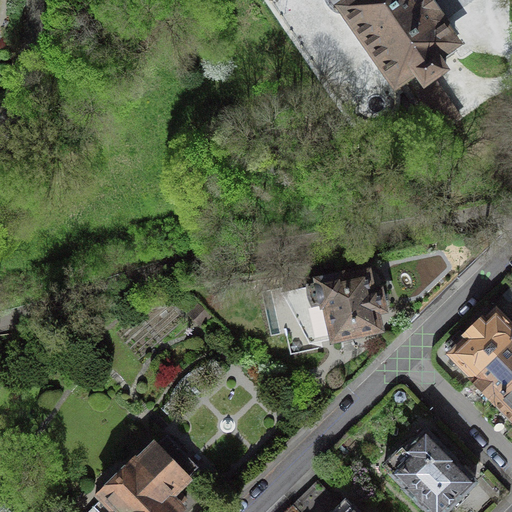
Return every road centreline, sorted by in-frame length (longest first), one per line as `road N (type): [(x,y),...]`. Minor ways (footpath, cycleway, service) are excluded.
road 1 (residential): [(406,357),(248,511)]
road 2 (residential): [(511,463),(406,357)]
road 3 (residential): [(511,255),(406,357)]
road 4 (residential): [(33,0),(23,79),(0,130)]
